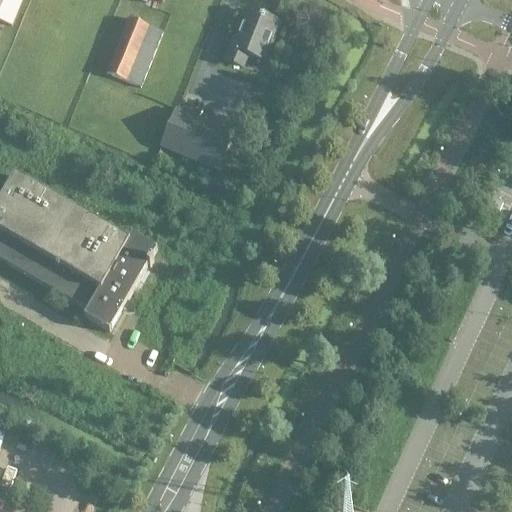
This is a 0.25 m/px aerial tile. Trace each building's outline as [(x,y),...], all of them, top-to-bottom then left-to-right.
[(0,0),(0,22),(11,27),(22,0),(0,0)] [(244,54),(260,61),(269,40),(273,42),(279,25),(251,14),(247,25),(243,24),(240,31),(238,31),(225,62),(238,67),(244,54)] [(164,33),(130,19),(107,74),(141,88),(164,33)] [(178,111),(163,148),(220,170),(230,145),(235,134),(178,111)] [(0,233),(3,236),(0,240),(0,260),(88,312),(85,318),(110,333),(148,267),(151,268),(155,261),(152,260),(158,251),(132,236),(128,243),(16,177),(0,203),(0,233)]
